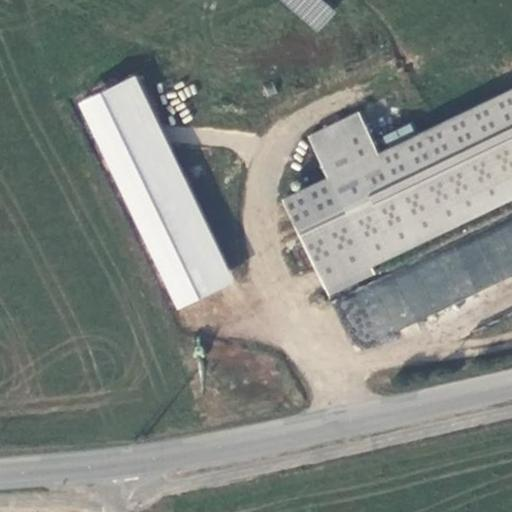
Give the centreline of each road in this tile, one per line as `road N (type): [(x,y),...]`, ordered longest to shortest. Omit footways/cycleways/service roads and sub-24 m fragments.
road 1 (tertiary): [(0,473),(111,467),(511,387)]
road 2 (unknown): [(353,420),(276,242),(288,141),(332,106)]
